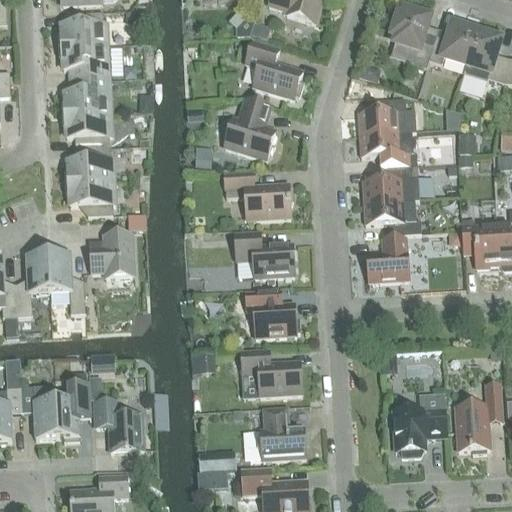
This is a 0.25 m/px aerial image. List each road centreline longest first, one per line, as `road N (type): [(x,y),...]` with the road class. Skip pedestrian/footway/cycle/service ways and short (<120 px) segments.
road 1 (residential): [(333,317),(323,140),(363,0)]
road 2 (residential): [(0,166),(31,142),(24,0)]
road 3 (residential): [(345,495),(333,317)]
road 4 (residential): [(333,317),(511,306)]
road 5 (residential): [(345,495),(511,483)]
